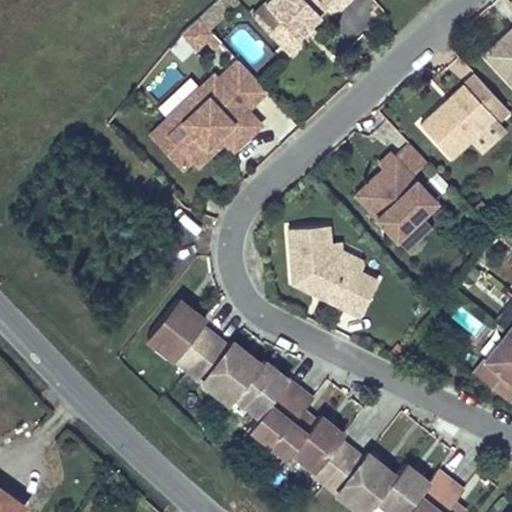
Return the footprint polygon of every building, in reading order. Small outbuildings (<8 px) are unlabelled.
[(265,0),(250,15),(281,48),(308,23),(324,8),(330,15),(342,4),(338,0),(265,0)] [(308,23),(281,48),(288,55),(315,30),(308,23)] [(511,27),(483,55),(508,82),(511,78),(511,27)] [(222,142),(231,151),(259,125),(245,110),(266,91),(237,60),(216,79),(212,74),(198,88),(206,97),(166,134),(174,142),(165,151),(181,168),(190,159),(205,146),(202,143),(214,133),(222,142)] [(440,105),(418,125),(449,158),(492,118),(496,122),(508,111),(473,74),(449,97),(452,101),(444,109),(440,105)] [(206,97),(198,88),(149,134),(165,151),(174,142),(166,134),(206,97)] [(449,97),(440,105),(444,109),(452,101),(449,97)] [(205,146),(190,159),(196,166),(222,142),(214,133),(202,143),(205,146)] [(435,201),(390,153),(377,165),(381,169),(385,173),(379,179),(375,175),(354,195),(394,238),(435,201)] [(381,169),(375,175),(379,179),(385,173),(381,169)] [(326,226),(286,229),(290,283),(311,294),(316,291),(325,295),(323,299),(358,316),(375,280),(358,272),(328,258),(327,244),(326,226)] [(337,243),(327,244),(328,258),(358,272),(360,267),(359,262),(338,252),(337,243)] [(175,298),(173,301),(181,307),(178,311),(183,314),(188,308),(175,298)] [(145,337),(187,369),(213,336),(198,325),(203,319),(188,308),(183,314),(178,311),(181,307),(173,301),(145,337)] [(473,374),(506,400),(511,392),(511,336),(507,332),(473,374)] [(187,369),(228,402),(234,395),(256,367),(248,360),(245,364),(240,360),(246,353),(231,342),(227,347),(213,336),(187,369)] [(246,353),(240,360),(245,364),(248,360),(256,367),(259,363),(246,353)] [(298,389),(262,360),(259,363),(256,367),(234,395),(258,414),(266,404),(278,413),(298,389)] [(311,399),(298,389),(278,413),(266,404),(258,414),(249,426),(286,455),(290,450),(308,427),(296,418),(306,405),(311,399)] [(317,415),(306,405),(296,418),(308,427),(317,415)] [(342,434),(317,415),(308,427),(290,450),(326,479),(349,449),(337,439),(342,434)] [(362,459),(349,449),(326,479),(324,482),(361,511),(364,511),(375,498),(391,478),(383,472),(380,475),(375,472),(381,465),(366,453),(362,459)] [(391,478),(375,498),(392,511),(403,511),(417,495),(429,505),(448,480),(436,470),(427,482),(403,463),(394,475),(391,478)] [(383,472),(391,478),(394,475),(381,465),(375,472),(380,475),(383,472)] [(462,491),(448,480),(429,505),(417,495),(403,511),(450,511),(447,509),(452,503),(462,491)] [(10,494),(0,487),(0,511),(18,511),(21,509),(7,499),(10,494)] [(24,504),(10,494),(7,499),(21,509),(24,504)] [(463,511),(464,511),(452,503),(447,509),(450,511),(463,511)] [(511,511),(511,505),(509,503),(502,511),(511,511)]
